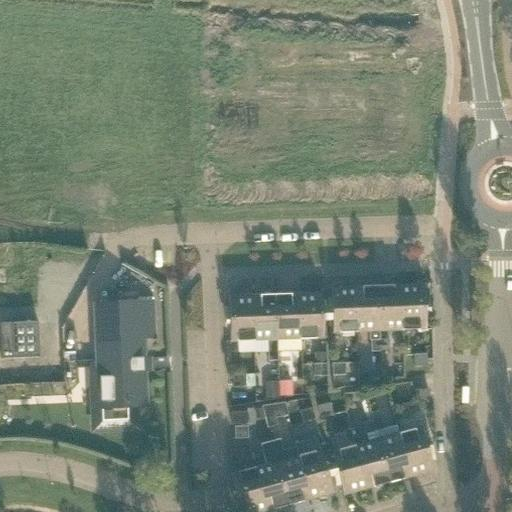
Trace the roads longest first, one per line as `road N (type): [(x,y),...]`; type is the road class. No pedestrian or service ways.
road 1 (residential): [(208,507),(220,476),(209,235)]
road 2 (tertiary): [(492,491),(501,221)]
road 3 (residential): [(209,235),(425,225)]
road 4 (residential): [(208,507),(56,466),(0,463)]
